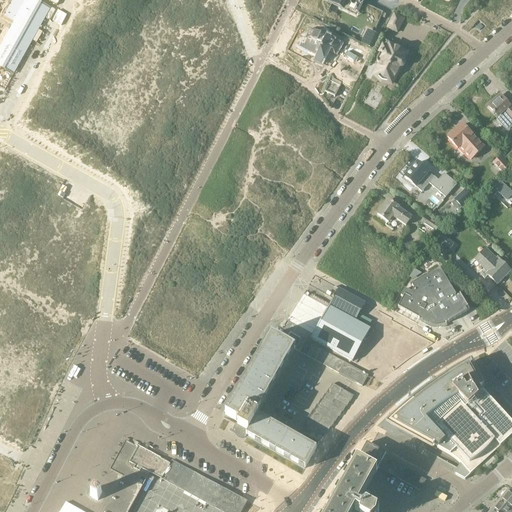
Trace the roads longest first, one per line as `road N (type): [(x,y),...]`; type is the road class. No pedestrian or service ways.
road 1 (residential): [(187,438),(385,145),(511,28)]
road 2 (tertiary): [(357,427),(403,384),(511,316)]
road 3 (residential): [(108,403),(84,412),(32,511)]
road 4 (residential): [(473,495),(357,427)]
road 5 (residential): [(294,504),(187,438)]
